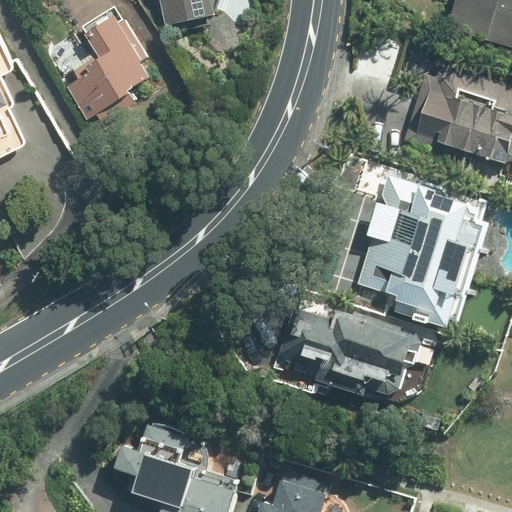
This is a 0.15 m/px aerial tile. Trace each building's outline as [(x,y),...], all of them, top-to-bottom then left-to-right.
[(168,0),(172,21),(223,14),(220,0),(168,0)] [(511,0),(465,0),(456,28),(511,46),(511,0)] [(82,79),(71,85),(92,121),(144,91),(142,88),(163,75),(125,12),(94,30),(104,46),(73,64),(82,79)] [(0,26),(0,160),(36,143),(17,104),(21,101),(8,74),(20,68),(0,26)] [(511,80),(448,57),(417,141),(511,175),(511,80)] [(496,202),(406,175),(370,297),(460,323),(496,202)] [(402,400),(425,328),(315,293),(292,364),(402,400)] [(149,427),(131,487),(187,504),(184,511),(237,511),(248,477),(199,463),(205,443),(149,427)] [(329,511),(339,484),(289,467),(273,511),(329,511)]
